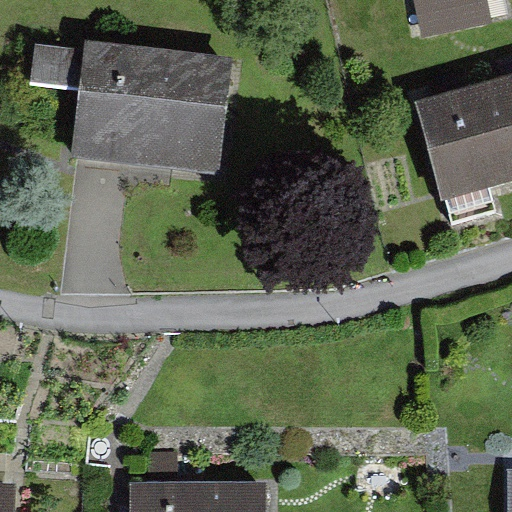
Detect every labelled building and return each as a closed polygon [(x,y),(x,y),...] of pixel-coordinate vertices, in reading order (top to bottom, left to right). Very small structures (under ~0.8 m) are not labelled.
[(489,0),(416,0),(424,38),(494,23),(489,0)] [(233,58),(87,41),(86,49),(38,43),(33,81),(83,87),(75,153),(220,171),(233,58)] [(511,181),(511,75),(416,101),(444,200),(511,181)] [(0,511),(18,511),(19,482),(0,481),(0,511)] [(269,511),(269,483),(132,483),(131,511),(269,511)]
